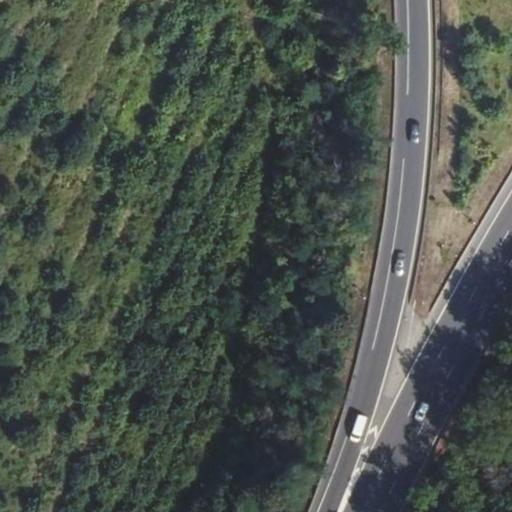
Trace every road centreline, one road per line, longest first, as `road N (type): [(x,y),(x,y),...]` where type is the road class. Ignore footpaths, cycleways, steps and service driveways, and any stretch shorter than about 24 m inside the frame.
road 1 (motorway): [(415,0),(409,198),(336,511)]
road 2 (motorway): [(511,248),(373,511)]
